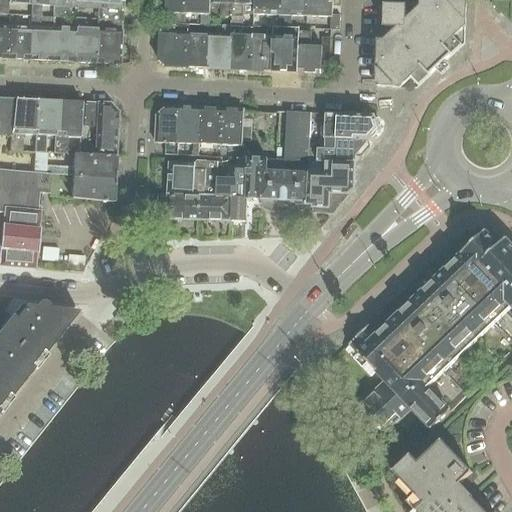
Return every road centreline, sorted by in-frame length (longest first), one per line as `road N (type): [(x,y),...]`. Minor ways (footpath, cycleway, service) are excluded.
road 1 (residential): [(138,85),(347,97),(351,0)]
road 2 (secondary): [(141,511),(310,306)]
road 3 (residential): [(142,275),(127,243),(138,85)]
road 4 (residential): [(103,291),(94,325),(0,439)]
road 5 (unclassified): [(142,275),(250,264),(310,306)]
road 6 (secondary): [(344,269),(475,190)]
road 7 (secondary): [(439,155),(344,269)]
road 8 (residential): [(0,83),(138,85)]
